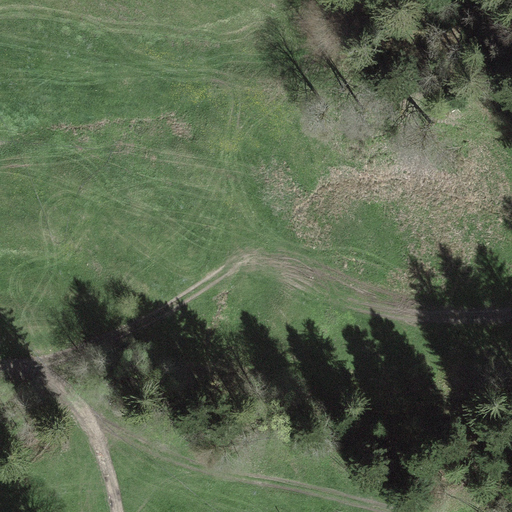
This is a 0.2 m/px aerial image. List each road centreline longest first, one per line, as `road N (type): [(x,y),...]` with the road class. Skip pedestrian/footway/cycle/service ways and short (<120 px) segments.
road 1 (track): [(29,369),(215,280),(250,272),(285,271),(397,305),(511,311)]
road 2 (track): [(402,511),(139,444),(72,403),(54,379),(0,366)]
